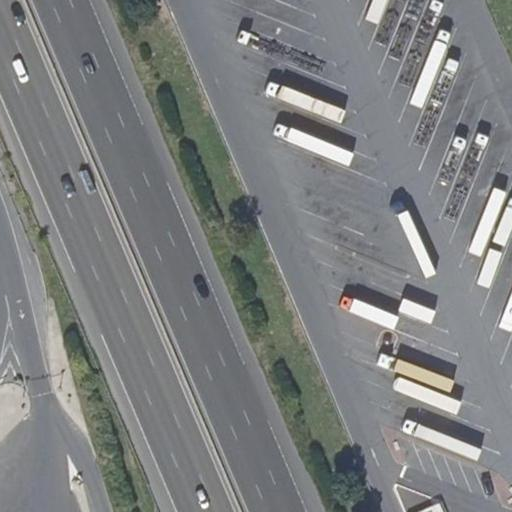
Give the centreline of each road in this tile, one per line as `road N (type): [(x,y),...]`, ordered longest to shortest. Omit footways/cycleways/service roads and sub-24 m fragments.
road 1 (motorway): [(277,511),(61,0)]
road 2 (motorway): [(0,26),(205,511)]
